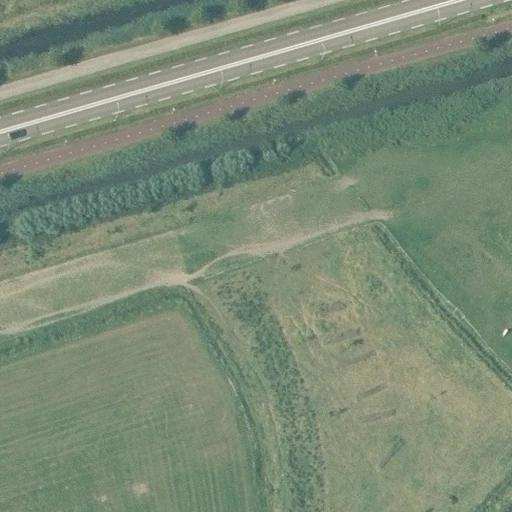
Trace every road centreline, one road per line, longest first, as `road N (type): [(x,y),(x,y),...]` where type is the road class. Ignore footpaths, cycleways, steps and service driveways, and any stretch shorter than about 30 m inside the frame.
road 1 (secondary): [(457,0),(0,131)]
road 2 (unclassified): [(326,0),(0,94)]
